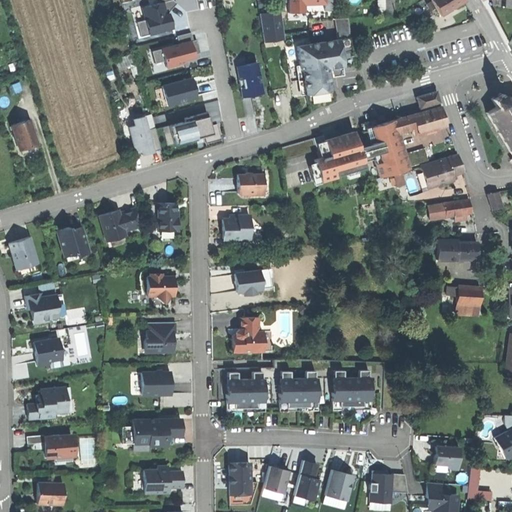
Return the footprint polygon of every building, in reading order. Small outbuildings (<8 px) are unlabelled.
[(141,35),(172,29),(167,0),(142,5),(144,19),(138,20),(141,35)] [(326,4),(325,0),(287,0),(288,12),(306,11),(305,5),(326,4)] [(378,0),(378,11),(395,11),(395,0),(378,0)] [(432,0),(441,15),(465,1),(464,0),(432,0)] [(281,9),(260,11),(264,42),(285,39),(281,9)] [(334,18),(338,39),(342,66),(355,64),(348,18),(334,18)] [(151,49),(157,70),(197,58),(189,31),(177,35),(179,41),(151,49)] [(338,39),(325,41),(329,68),(342,66),(338,39)] [(322,102),(334,100),(329,68),(325,41),(297,46),(301,70),(302,70),(308,104),(322,102)] [(118,66),(134,62),(132,54),(116,57),(118,66)] [(253,92),(261,90),(256,63),(245,65),(247,71),(237,73),(239,80),(237,80),(239,89),(240,89),(242,98),(249,97),(254,95),(253,92)] [(167,104),(197,98),(193,76),(162,82),(167,104)] [(417,97),(420,108),(439,102),(436,91),(417,97)] [(496,106),(486,112),(511,154),(511,158),(510,159),(511,161),(511,96),(505,101),(500,93),(491,98),(496,106)] [(392,104),(385,106),(386,113),(394,111),(392,104)] [(441,107),(411,115),(416,132),(417,133),(446,125),(443,116),(441,107)] [(185,120),(164,126),(169,144),(213,133),(207,110),(184,117),(185,120)] [(384,114),(376,116),(378,122),(385,120),(384,114)] [(411,115),(394,120),(397,132),(412,128),(413,133),(416,132),(411,115)] [(132,120),(134,127),(145,124),(143,117),(132,120)] [(11,126),(19,150),(28,148),(37,145),(29,120),(11,126)] [(394,120),(377,125),(366,128),(369,139),(357,143),(353,132),(341,135),(339,130),(313,138),(317,151),(325,178),(363,167),(361,157),(373,153),(379,176),(407,168),(397,132),(394,120)] [(149,153),(160,150),(154,129),(147,131),(145,124),(134,127),(130,128),(132,142),(135,153),(141,151),(148,149),(149,153)] [(317,151),(313,138),(282,147),(284,160),(317,151)] [(407,156),(410,166),(456,152),(453,141),(407,156)] [(431,162),(436,180),(452,175),(462,172),(460,163),(457,154),(431,162)] [(314,161),(309,162),(315,181),(320,180),(314,161)] [(453,179),(452,175),(436,180),(431,162),(420,165),(427,188),(438,184),(446,182),(453,179)] [(394,174),(397,185),(405,183),(402,172),(394,174)] [(262,175),(250,175),(250,176),(245,176),(245,175),(237,175),(237,194),(241,198),(247,198),(250,195),(263,195),(262,175)] [(491,210),(501,207),(497,192),(487,195),(491,210)] [(446,217),(471,214),(470,207),(469,199),(444,203),(446,216),(446,217)] [(175,203),(157,203),(158,231),(177,231),(177,222),(177,216),(175,216),(175,203)] [(430,219),(446,216),(444,203),(428,205),(430,219)] [(114,211),(111,212),(112,216),(116,218),(120,217),(119,215),(118,210),(114,211)] [(99,215),(106,241),(114,239),(115,235),(125,232),(125,231),(137,228),(135,211),(119,215),(120,217),(116,218),(112,216),(111,212),(99,215)] [(222,228),(222,239),(230,239),(239,239),(241,241),(248,241),(248,228),(249,228),(249,215),(231,216),(231,220),(222,220),(222,228)] [(62,230),(56,231),(64,257),(76,253),(77,256),(88,253),(83,238),(80,239),(77,231),(70,233),(68,228),(62,230)] [(254,228),(249,228),(248,228),(248,241),(241,241),(239,239),(230,239),(230,247),(254,245),(254,228)] [(29,237),(9,243),(13,257),(15,265),(24,263),(25,267),(37,263),(29,237)] [(457,241),(438,240),(438,260),(457,261),(457,260),(457,242),(457,241)] [(477,242),(457,242),(457,260),(477,260),(477,242)] [(38,269),(37,263),(25,267),(16,269),(18,275),(38,269)] [(259,271),(234,274),(235,283),(236,292),(243,291),(243,295),(255,294),(255,290),(261,289),(259,271)] [(147,295),(147,296),(155,296),(163,303),(170,295),(173,295),(173,285),(173,276),(161,276),(161,275),(156,275),(156,273),(150,273),(150,277),(147,277),(147,295)] [(450,303),(456,303),(457,287),(451,287),(447,287),(446,295),(451,295),(450,303)] [(456,303),(456,304),(479,306),(481,289),(468,288),(457,287),(456,303)] [(26,303),(27,309),(30,309),(31,319),(36,322),(48,320),(47,318),(58,316),(55,304),(57,304),(55,295),(41,297),(40,293),(24,296),(26,303)] [(62,293),(55,295),(57,304),(55,304),(58,316),(66,315),(62,293)] [(163,305),(163,303),(155,296),(147,296),(147,295),(141,295),(141,305),(163,305)] [(478,315),(479,306),(456,304),(455,314),(478,315)] [(232,351),(263,351),(262,331),(258,331),(258,317),(239,317),(239,329),(234,335),(232,335),(232,351)] [(175,322),(147,323),(147,330),(146,330),(146,339),(144,341),(144,347),(147,347),(155,352),(173,351),(172,338),(171,338),(171,335),(171,332),(175,332),(175,322)] [(271,331),(262,331),(263,351),(271,351),(271,331)] [(35,357),(37,366),(49,364),(49,361),(62,359),(60,347),(58,338),(35,342),(37,351),(34,352),(35,357)] [(67,345),(60,347),(62,359),(49,361),(49,364),(50,368),(70,365),(67,345)] [(344,369),(333,369),(334,391),(332,391),(332,409),(341,409),(341,405),(352,405),(363,405),(363,409),(371,409),(370,391),(369,391),(368,369),(358,369),(358,376),(344,376),(344,369)] [(279,392),(279,410),(288,410),(288,406),(299,406),(310,406),(310,410),(318,409),(318,392),(316,392),(315,370),(305,370),(305,377),(291,377),(291,370),(281,370),(281,392),(279,392)] [(226,393),(227,411),(235,411),(235,407),(247,407),(257,407),(257,411),(265,411),(265,393),(263,393),(263,371),(253,371),(253,378),(238,378),(238,371),(228,371),(228,393),(226,393)] [(170,372),(140,373),(141,394),(170,394),(170,383),(170,372)] [(131,394),(141,394),(140,373),(131,373),(131,394)] [(27,404),(28,419),(54,417),(54,413),(63,412),(62,400),(66,399),(65,387),(40,389),(40,394),(37,395),(38,403),(35,404),(27,404)] [(180,419),(131,420),(132,427),(121,427),(121,443),(132,443),(147,443),(147,445),(148,445),(166,445),(166,436),(181,435),(181,427),(180,419)] [(507,459),(508,461),(511,458),(511,427),(493,438),(497,446),(501,446),(497,459),(507,459)] [(45,449),(46,458),(73,455),(71,434),(44,437),(44,442),(45,449)] [(27,444),(44,442),(44,437),(44,435),(26,436),(27,444)] [(81,437),(82,449),(93,449),(93,436),(81,437)] [(459,447),(435,446),(435,454),(434,463),(446,464),(450,468),(457,469),(459,447)] [(305,497),(313,499),(317,487),(315,487),(317,478),(313,477),(317,463),(310,461),(302,459),(293,494),(305,497)] [(229,494),(249,493),(249,462),(228,463),(228,478),(229,494)] [(450,472),(450,468),(446,464),(434,463),(434,471),(450,472)] [(263,487),(282,492),(288,470),(279,467),(269,465),(263,487)] [(143,469),(143,492),(168,492),(167,487),(182,487),(182,471),(167,471),(166,471),(166,466),(156,466),(156,469),(143,469)] [(468,495),(492,497),(492,489),(479,488),(480,466),(470,466),(468,495)] [(342,471),(331,468),(324,494),(346,500),(353,474),(342,471)] [(391,491),(408,492),(405,473),(392,473),(390,473),(388,473),(384,473),(384,470),(372,470),(372,482),(369,482),(369,490),(370,491),(369,501),(382,502),(382,499),(391,500),(391,491)] [(448,484),(427,482),(427,489),(426,497),(428,497),(428,499),(432,505),(434,505),(434,507),(433,511),(455,511),(457,494),(448,494),(448,484)] [(36,493),(36,504),(62,504),(62,483),(53,483),(53,484),(46,484),(46,483),(37,483),(36,493)] [(280,499),(282,492),(263,487),(261,494),(280,499)] [(303,504),(305,497),(293,494),(291,501),(303,504)] [(346,500),(324,494),(322,502),(341,507),(342,504),(344,504),(346,500)]
